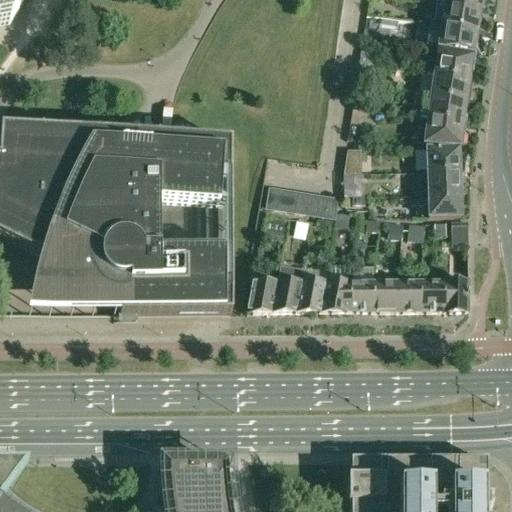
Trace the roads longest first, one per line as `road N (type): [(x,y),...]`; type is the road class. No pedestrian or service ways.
road 1 (primary): [(511,379),(0,388)]
road 2 (primary): [(0,430),(511,424)]
road 3 (tertiary): [(511,204),(499,157),(511,52)]
